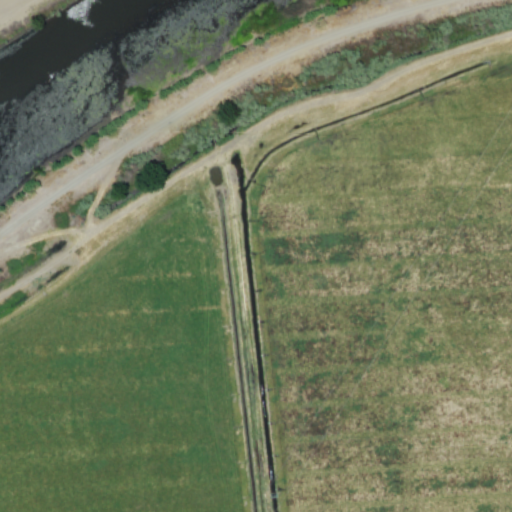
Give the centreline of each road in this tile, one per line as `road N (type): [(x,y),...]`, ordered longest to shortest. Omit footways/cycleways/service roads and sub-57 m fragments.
road 1 (track): [(0,265),(357,76),(511,18)]
road 2 (residential): [(421,0),(339,28),(163,123),(0,228)]
